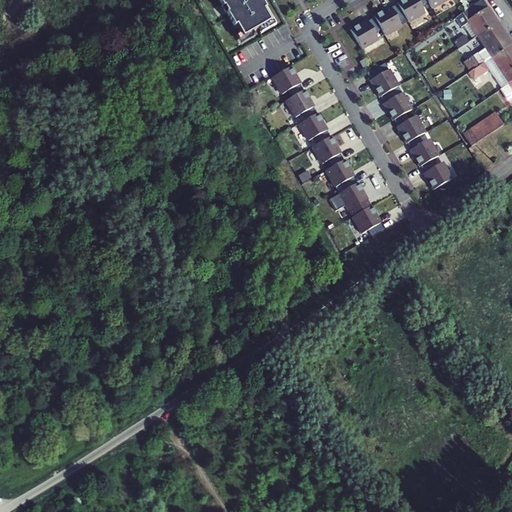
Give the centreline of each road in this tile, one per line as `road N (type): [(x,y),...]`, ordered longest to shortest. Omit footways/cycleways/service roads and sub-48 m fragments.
road 1 (unclassified): [(2,511),(330,307),(424,232)]
road 2 (residential): [(424,232),(304,24),(345,0)]
